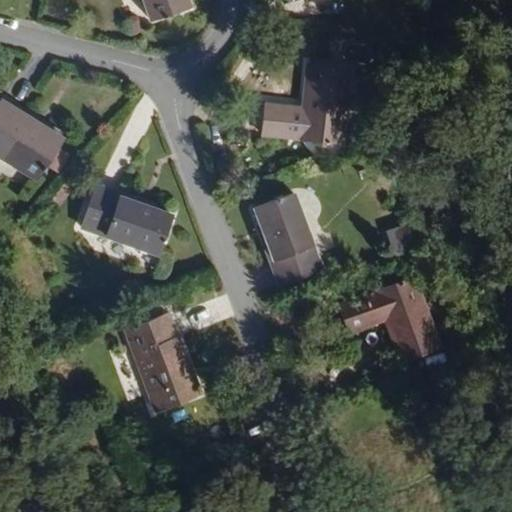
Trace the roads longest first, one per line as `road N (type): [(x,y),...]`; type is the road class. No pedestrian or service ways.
road 1 (residential): [(168,79),(203,221),(274,404)]
road 2 (track): [(511,320),(505,368),(443,451),(281,511)]
road 3 (residential): [(168,79),(0,27)]
